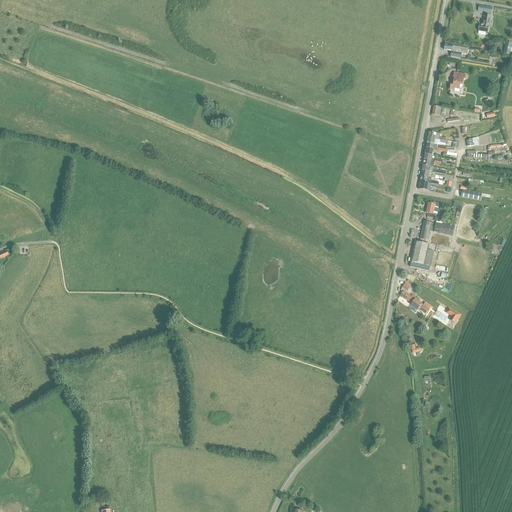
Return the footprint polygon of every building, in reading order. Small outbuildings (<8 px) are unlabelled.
[(488,33),(491,16),(484,15),(482,26),(479,25),(478,31),(478,34),(485,36),(486,33),(488,33)] [(506,43),(503,53),(510,55),(511,45),(506,43)] [(468,49),(445,45),(444,50),(451,51),(451,57),(461,58),(461,54),(467,55),(468,49)] [(459,92),(459,87),(462,88),(463,80),(464,80),(465,75),(454,73),(453,78),(454,78),(453,86),(451,85),(450,90),(459,92)] [(448,118),(450,110),(444,108),(434,107),(432,115),(448,118)] [(460,120),(448,120),(448,123),(445,123),(445,128),(456,128),(456,121),(460,121),(460,120)] [(429,132),(428,138),(435,139),(446,141),(446,139),(439,137),(439,134),(429,132)] [(469,141),(466,141),(467,147),(478,145),(477,137),(469,141)] [(427,143),(426,149),(441,152),(447,153),(447,150),(437,149),(437,148),(437,145),(434,145),(427,143)] [(425,154),(424,160),(431,161),(442,163),(446,164),(447,161),(442,161),(431,159),(432,156),(425,154)] [(423,165),(422,171),(429,172),(445,175),(446,173),(432,170),(433,167),(430,167),(423,165)] [(422,171),(421,176),(428,178),(433,179),(434,176),(445,178),(444,181),(447,181),(451,182),(452,176),(447,175),(445,175),(429,172),(422,171)] [(421,176),(420,182),(427,183),(435,185),(438,185),(439,183),(427,181),(428,178),(421,176)] [(420,182),(418,190),(429,191),(430,188),(434,188),(435,185),(427,183),(420,182)] [(463,190),(461,197),(480,201),(482,194),(463,190)] [(426,204),(424,213),(427,214),(427,217),(433,218),(434,215),(437,216),(439,207),(435,206),(426,204)] [(434,223),(424,221),(420,239),(430,242),(432,232),(434,223)] [(453,236),(455,227),(436,223),(434,232),(453,236)] [(429,245),(415,242),(410,267),(429,271),(430,266),(434,251),(428,250),(429,245)] [(402,288),(400,291),(402,293),(400,296),(412,304),(411,305),(412,306),(409,309),(415,313),(417,310),(418,310),(419,309),(426,314),(431,308),(425,303),(423,306),(415,300),(416,299),(412,296),(411,297),(405,292),(406,291),(407,292),(411,287),(406,283),(402,288)] [(448,308),(445,313),(452,317),(450,321),(454,324),(459,315),(448,308)] [(414,345),(411,345),(412,353),(420,351),(419,348),(415,349),(414,345)]
